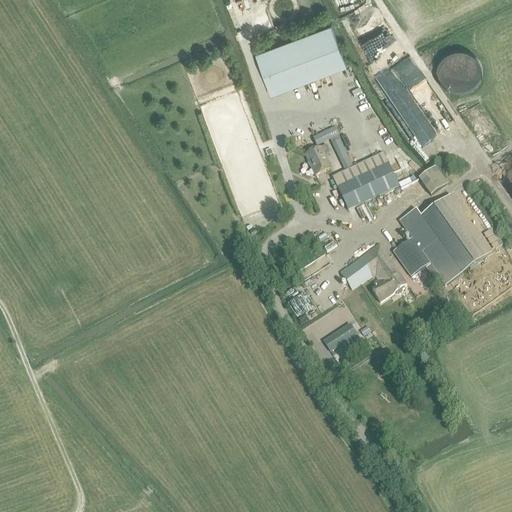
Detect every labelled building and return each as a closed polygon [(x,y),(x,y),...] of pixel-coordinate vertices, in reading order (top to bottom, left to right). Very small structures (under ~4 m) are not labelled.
[(332,24),(256,53),(272,94),(347,65),(332,24)] [(335,129),(314,139),(318,148),(339,137),(335,129)] [(332,144),(346,173),(353,170),(340,140),(332,144)] [(321,149),(306,156),(316,177),(331,170),(325,157),(330,154),(326,146),(321,149)] [(384,155),(353,170),(346,173),(333,180),(349,213),(400,189),(384,155)] [(448,186),(436,169),(420,181),(432,198),(448,186)] [(413,241),(394,254),(412,279),(431,266),(446,287),(492,254),(451,197),(424,216),(422,218),(417,211),(400,223),(413,241)] [(403,288),(406,286),(379,246),(339,273),(351,290),(371,276),(372,278),(374,277),(377,281),(372,284),(376,289),(371,292),(380,305),(396,294),(397,295),(399,296),(401,295),(402,292),(404,290),(403,288)] [(351,326),(324,344),(331,354),(342,346),(356,337),(357,336),(351,326)] [(368,329),(361,333),(364,338),(371,334),(368,329)]
